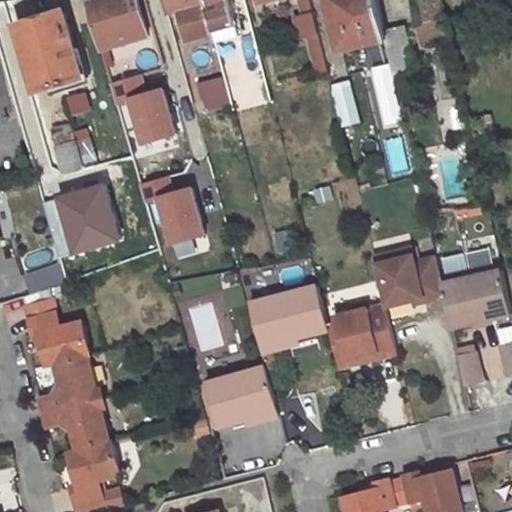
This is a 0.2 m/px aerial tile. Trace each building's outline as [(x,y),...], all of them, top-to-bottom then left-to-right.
[(102,47),(150,33),(140,0),(100,0),(90,3),(102,47)] [(165,0),(169,11),(188,6),(195,31),(232,21),(225,0),(165,0)] [(293,0),(299,18),(315,14),(311,0),(293,0)] [(327,0),(342,55),(389,42),(391,41),(380,0),(327,0)] [(416,0),(422,22),(448,15),(443,0),(416,0)] [(63,10),(20,23),(41,95),(84,82),(63,10)] [(299,18),(304,39),(308,37),(320,34),(315,14),(299,18)] [(329,70),(320,34),(308,37),(317,74),(329,70)] [(181,137),(166,88),(150,93),(144,74),(117,82),(138,150),(181,137)] [(352,99),(346,77),(332,81),(337,102),(352,99)] [(73,127),(51,134),(75,212),(97,206),(73,127)] [(210,238),(195,187),(176,192),(171,176),(151,182),(170,249),(210,238)] [(416,250),(378,260),(389,304),(390,309),(430,299),(431,303),(452,297),(448,280),(442,259),(419,265),(416,250)] [(478,272),(490,322),(511,316),(511,284),(507,265),(478,272)] [(490,322),(478,272),(448,280),(452,297),(460,329),(490,322)] [(265,342),(300,333),(301,337),(318,333),(335,328),(333,322),(323,285),(254,303),(265,342)] [(57,363),(92,354),(98,352),(89,320),(67,324),(57,287),(30,296),(41,333),(46,332),(54,364),(57,363)] [(340,320),(350,360),(359,358),(360,364),(402,353),(390,309),(389,304),(339,316),(340,320)] [(335,328),(346,367),(360,364),(359,358),(350,360),(340,320),(333,322),(335,328)] [(300,333),(265,342),(269,353),(319,339),(318,333),(301,337),(300,333)] [(491,383),(483,352),(466,356),(474,387),(491,383)] [(46,411),(97,397),(94,388),(100,386),(92,354),(57,363),(62,382),(56,394),(43,398),(46,411)] [(209,383),(221,426),(234,422),(251,418),(250,413),(283,403),(272,364),(209,383)] [(201,385),(214,428),(221,426),(209,383),(201,385)] [(72,427),(78,450),(114,440),(105,405),(99,406),(97,397),(46,411),(50,425),(63,422),(72,427)] [(236,428),(287,415),(283,403),(250,413),(251,418),(234,422),(236,428)] [(76,450),(84,483),(78,485),(85,511),(92,511),(113,507),(106,480),(129,473),(120,438),(114,440),(78,450),(76,450)] [(433,497),(436,511),(462,511),(471,510),(460,468),(431,474),(429,469),(414,473),(420,500),(433,497)] [(351,495),(355,511),(389,511),(388,508),(420,500),(414,473),(383,481),(384,486),(351,495)]
